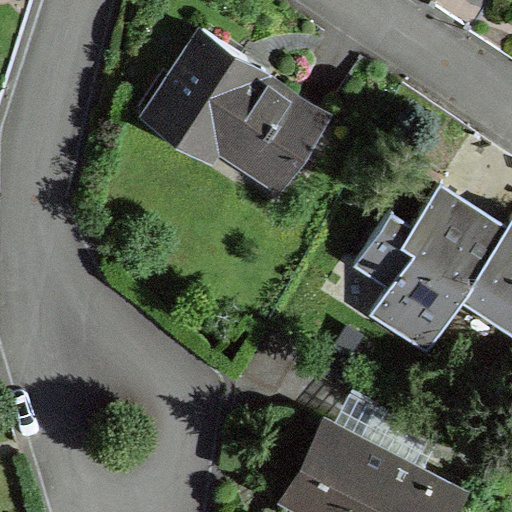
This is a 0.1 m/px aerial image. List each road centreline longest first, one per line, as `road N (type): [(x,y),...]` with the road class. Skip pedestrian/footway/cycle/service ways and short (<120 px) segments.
road 1 (residential): [(79,0),(31,234),(111,416)]
road 2 (residential): [(350,0),(511,104)]
